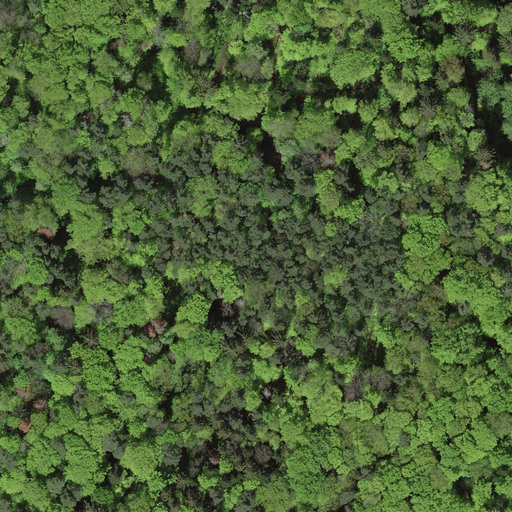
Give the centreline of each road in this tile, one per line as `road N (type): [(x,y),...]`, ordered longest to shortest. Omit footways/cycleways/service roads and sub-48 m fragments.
road 1 (track): [(331,511),(406,411),(426,361),(455,187),(419,144),(364,124),(185,141),(0,277)]
road 2 (track): [(511,222),(455,187),(458,110),(429,0)]
road 3 (track): [(185,141),(245,27),(275,0)]
